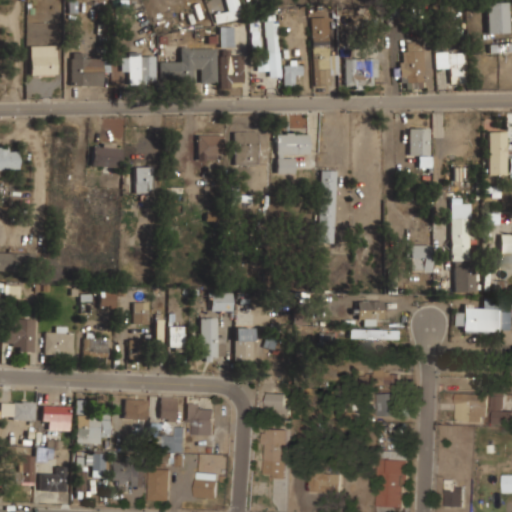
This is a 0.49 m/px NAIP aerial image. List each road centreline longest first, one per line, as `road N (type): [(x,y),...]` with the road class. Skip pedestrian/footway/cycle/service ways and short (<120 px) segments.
road 1 (residential): [(511,99),(0,110)]
road 2 (residential): [(236,511),(243,413),(233,390),(0,375)]
road 3 (residential): [(430,326),(422,511)]
